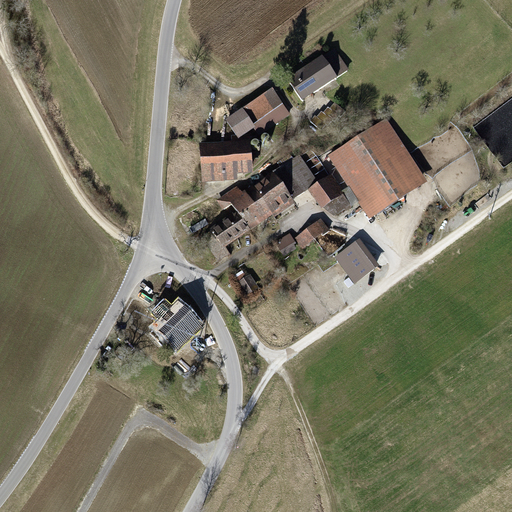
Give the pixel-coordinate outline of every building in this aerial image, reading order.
[(334,48),(289,79),(304,101),(350,70),(334,48)] [(290,116),(273,90),(225,121),(236,137),(231,137),(232,142),(198,145),(201,186),(238,183),(238,177),(253,175),(250,134),(255,130),(259,136),(290,116)] [(387,120),(329,156),(370,221),(428,184),(387,120)] [(322,211),(345,196),(332,176),(319,184),(302,156),(243,194),(239,188),(218,200),(224,211),(233,207),(233,212),(200,231),(217,264),(231,257),(227,249),(296,205),(293,201),(309,191),(322,211)] [(322,221),(297,239),(305,251),(330,232),(322,221)] [(290,237),(277,244),(285,257),(298,250),(290,237)] [(359,245),(338,259),(355,284),(376,271),(359,245)] [(251,276),(238,283),(246,298),(260,291),(251,276)] [(204,327),(171,297),(144,326),(177,356),(204,327)]
